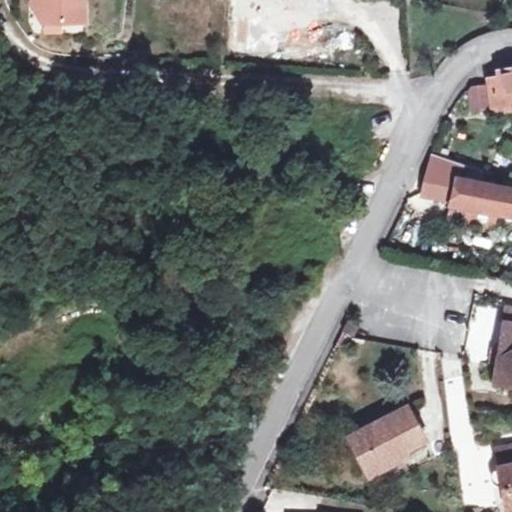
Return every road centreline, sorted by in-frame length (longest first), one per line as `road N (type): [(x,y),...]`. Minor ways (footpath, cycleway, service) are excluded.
road 1 (unclassified): [(511,44),(478,47),(443,76),(227,511)]
road 2 (track): [(433,97),(28,56),(0,23)]
